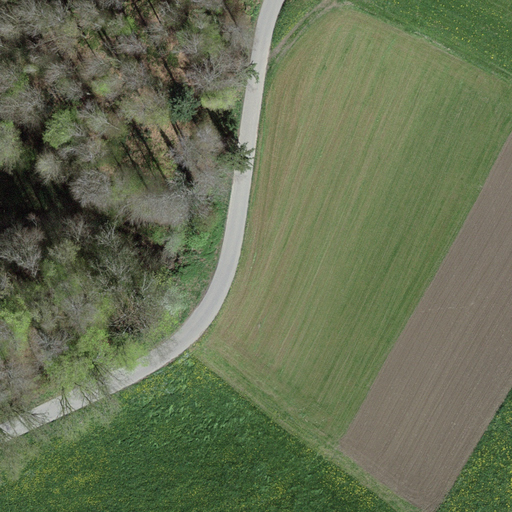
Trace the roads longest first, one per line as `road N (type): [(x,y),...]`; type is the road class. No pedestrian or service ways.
road 1 (unclassified): [(0,431),(175,345),(209,309),(229,259),(268,0)]
road 2 (track): [(511,79),(343,0)]
